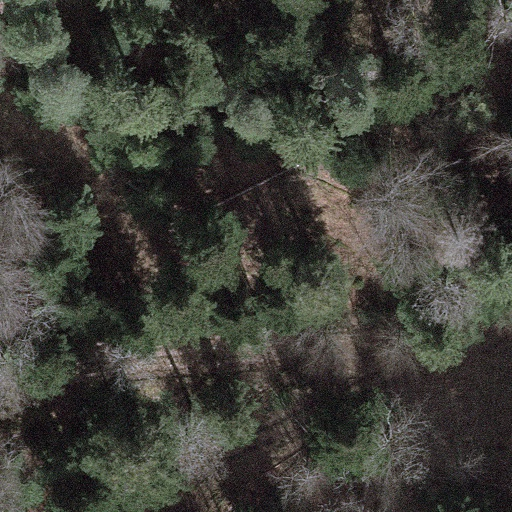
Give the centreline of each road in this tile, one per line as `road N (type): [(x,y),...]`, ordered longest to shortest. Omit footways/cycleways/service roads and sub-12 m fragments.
road 1 (track): [(511,330),(430,358),(326,342),(0,369)]
road 2 (track): [(145,511),(351,434),(430,358)]
